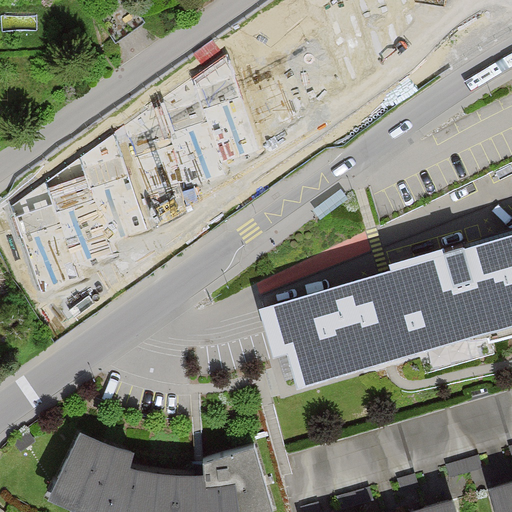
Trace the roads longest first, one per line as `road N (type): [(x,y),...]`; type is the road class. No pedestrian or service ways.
road 1 (residential): [(0,412),(511,50)]
road 2 (residential): [(0,176),(244,0)]
